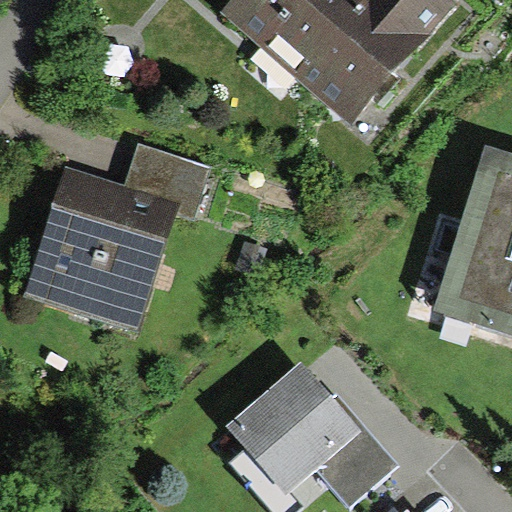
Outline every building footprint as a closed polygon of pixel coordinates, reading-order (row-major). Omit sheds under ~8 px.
[(235,0),(223,15),(352,124),(456,3),(452,0),(235,0)] [(64,163),(26,291),(138,324),(172,208),(199,216),(213,167),(138,145),(127,182),(64,163)] [(511,155),(488,148),(436,309),(511,333),(511,155)] [(241,248),(236,271),(256,276),(262,252),(241,248)] [(332,397),(301,361),(229,424),(288,493),(318,467),(352,507),(400,466),(337,393),(332,397)]
